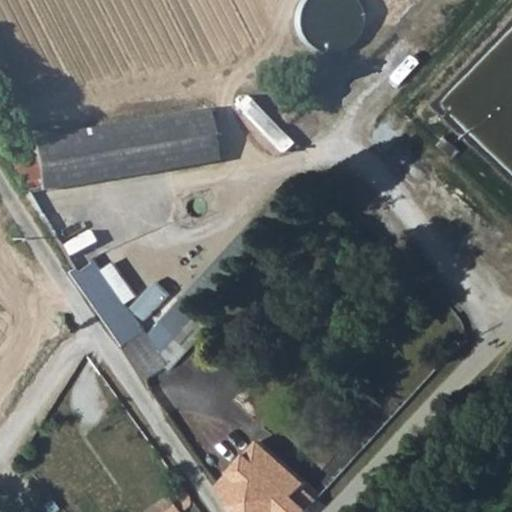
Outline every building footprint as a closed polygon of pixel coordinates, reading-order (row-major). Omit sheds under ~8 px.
[(207,106),(29,142),(38,189),(214,156),(207,106)] [(92,257),(67,275),(99,318),(124,299),(92,257)] [(124,299),(99,318),(121,353),(148,332),(124,299)] [(148,332),(121,353),(126,359),(130,355),(148,342),(162,361),(167,359),(206,314),(194,303),(154,340),(148,332)] [(148,342),(130,355),(148,384),(168,365),(175,371),(217,324),(206,314),(167,359),(162,361),(148,342)] [(259,436),(217,482),(225,495),(261,454),(307,508),(315,499),(259,436)] [(261,454),(225,495),(237,511),(303,511),(307,508),(261,454)] [(152,511),(189,511),(176,493),(152,510),(152,511)]
